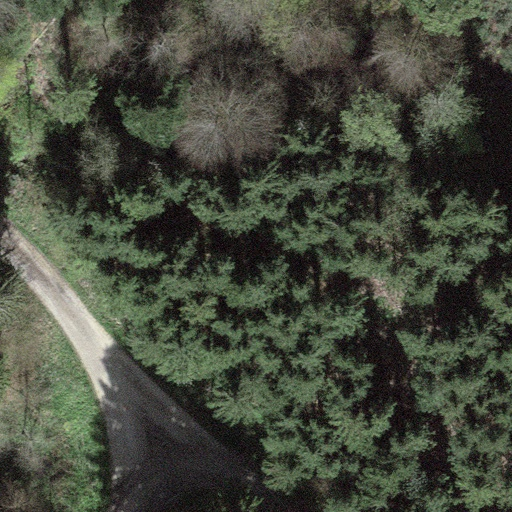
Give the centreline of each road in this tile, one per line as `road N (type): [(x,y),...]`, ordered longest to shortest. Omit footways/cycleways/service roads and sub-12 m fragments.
road 1 (track): [(154,399),(0,235)]
road 2 (track): [(272,511),(154,399)]
